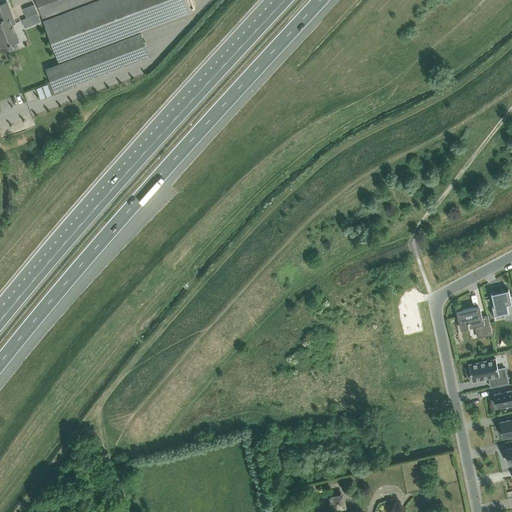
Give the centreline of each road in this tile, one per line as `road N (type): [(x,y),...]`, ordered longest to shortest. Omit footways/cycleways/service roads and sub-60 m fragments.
road 1 (motorway): [(0,363),(321,0)]
road 2 (motorway): [(284,0),(0,322)]
road 3 (track): [(105,457),(149,443),(250,329),(305,283),(411,234)]
road 4 (track): [(240,240),(323,160),(511,44)]
road 5 (track): [(240,240),(98,408),(95,421),(125,511)]
road 6 (residential): [(477,511),(434,301),(511,255)]
road 7 (unknown): [(0,118),(143,69),(202,0)]
